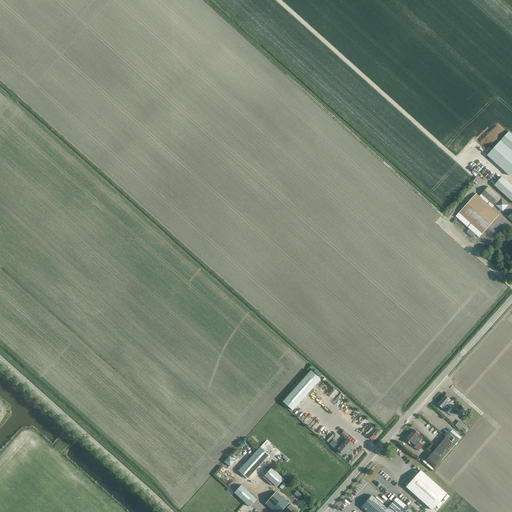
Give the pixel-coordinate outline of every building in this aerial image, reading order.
[(511,134),(509,132),(487,156),(509,176),(511,172),(511,134)] [(473,180),(478,184),(482,180),(478,175),(473,180)] [(511,185),(502,177),(495,185),(511,199),(511,185)] [(488,187),(479,197),(476,194),(455,217),(479,238),(499,215),(492,208),(501,198),(488,187)] [(502,212),(509,205),(502,199),(496,206),(502,212)] [(283,402),(293,410),(321,380),(311,371),(283,402)] [(445,395),(441,399),(446,404),(448,406),(450,404),(450,403),(451,401),(445,395)] [(446,404),(441,399),(437,404),(448,414),(452,409),(448,406),(446,404)] [(460,430),(461,429),(464,432),(466,430),(468,428),(460,420),(455,426),(460,430)] [(410,434),(417,441),(419,442),(420,440),(418,439),(421,435),(414,429),(410,434)] [(452,430),(426,460),(435,468),(461,438),(452,430)] [(329,443),(334,436),(331,433),(325,440),(329,443)] [(417,441),(410,434),(405,440),(413,446),(417,441)] [(344,455),(353,445),(347,439),(338,449),(344,455)] [(260,448),(239,471),(248,479),(269,456),(270,455),(261,447),(260,448)] [(230,467),(235,461),(230,456),(225,462),(230,467)] [(277,486),(284,479),(272,468),(265,476),(277,486)] [(433,510),(447,494),(421,470),(406,487),(433,510)] [(257,499),(242,486),(235,493),(250,507),(257,499)] [(297,490),(292,495),(297,500),(302,494),(297,490)] [(285,511),(296,511),(298,511),(277,492),(266,504),(274,511),(283,511),(285,511)] [(372,496),(363,507),(368,511),(400,511),(401,511),(392,503),(388,509),(372,496)] [(392,503),(401,511),(406,505),(397,498),(392,503)]
